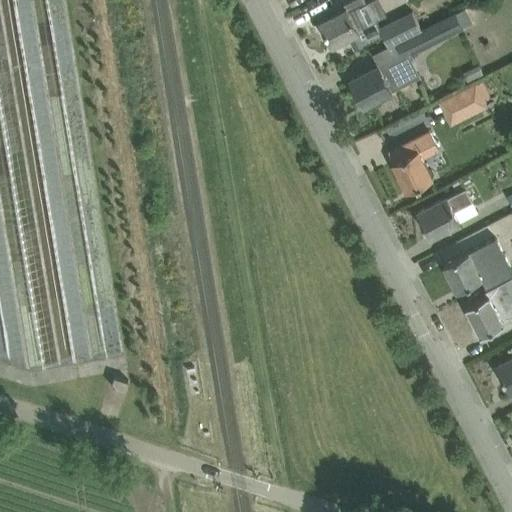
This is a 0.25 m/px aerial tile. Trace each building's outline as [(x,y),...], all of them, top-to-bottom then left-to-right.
[(355,47),(384,33),(390,47),(456,14),(453,8),(420,24),(412,8),(380,24),(377,17),(376,18),(367,0),(348,0),(344,3),(345,6),(320,19),(332,43),(348,35),(355,47)] [(464,10),(456,14),(390,47),(395,56),(368,69),(350,78),(364,104),(381,95),(390,91),(390,89),(408,80),(397,57),(403,54),(404,55),(462,27),(460,24),(469,20),(464,10)] [(478,63),(463,71),(468,82),(484,74),(478,63)] [(487,104),(476,81),(453,93),(440,99),(451,122),(465,116),(487,104)] [(407,190),(425,181),(431,177),(422,160),(438,151),(426,130),(388,150),(394,160),(393,161),(407,190)] [(452,210),(473,200),(466,186),(464,187),(435,201),(417,210),(430,236),(448,227),(458,222),(452,210)] [(465,252),(462,253),(444,262),(458,289),(480,277),(474,266),(500,253),(492,239),(465,253),(465,252)] [(109,356),(105,253),(14,257),(17,316),(4,317),(5,330),(38,328),(38,337),(37,338),(38,357),(47,356),(47,359),(109,356)] [(511,316),(511,301),(501,282),(485,290),(487,293),(466,304),(481,333),(499,324),(511,316)] [(511,355),(497,364),(510,389),(511,388),(511,355)] [(114,375),(111,385),(125,389),(128,379),(114,375)]
